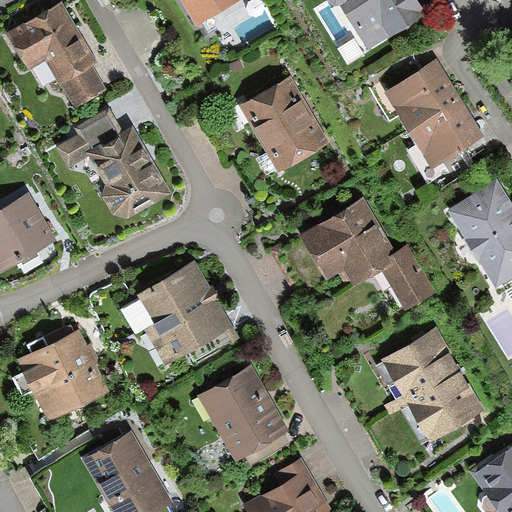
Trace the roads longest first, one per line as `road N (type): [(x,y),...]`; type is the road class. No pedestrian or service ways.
road 1 (residential): [(213,212),(329,437),(380,511)]
road 2 (residential): [(213,212),(0,308)]
road 3 (residential): [(101,16),(213,212)]
